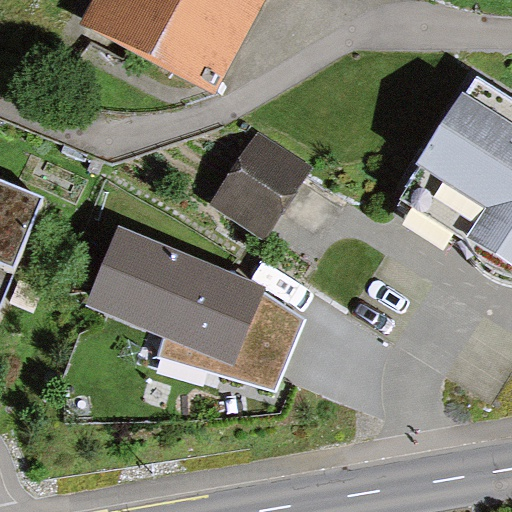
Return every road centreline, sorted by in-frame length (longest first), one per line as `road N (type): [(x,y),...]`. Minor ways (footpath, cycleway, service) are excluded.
road 1 (residential): [(0,104),(62,131),(139,133),(222,113),(360,35),(511,33)]
road 2 (tertiary): [(264,511),(511,468)]
